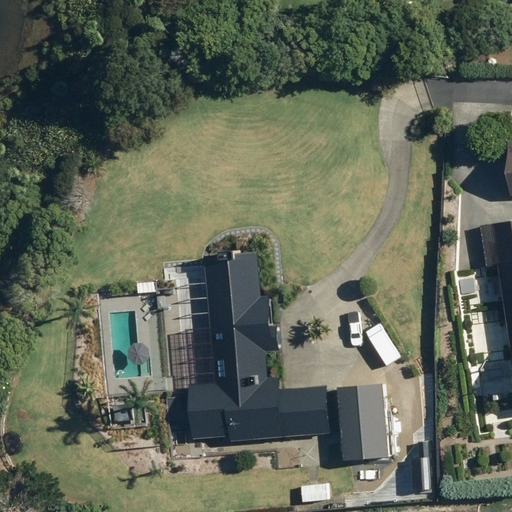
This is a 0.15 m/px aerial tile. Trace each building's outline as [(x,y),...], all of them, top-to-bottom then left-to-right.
[(315,76),(313,94),(352,98),(354,80),(315,76)] [(511,148),(500,149),(505,195),(511,194),(511,148)] [(511,221),(477,226),(479,243),(492,242),(496,263),(511,373),(511,221)] [(151,279),(134,280),(135,294),(153,293),(151,279)] [(256,279),(216,282),(219,322),(207,323),(210,354),(221,353),(224,382),(189,384),(193,439),(230,436),(230,442),(326,434),(322,386),(275,389),(275,377),(263,378),(261,353),(269,352),(265,303),(257,303),(256,279)] [(379,319),(362,330),(383,365),(401,354),(379,319)] [(372,385),(329,388),(334,460),(377,456),(372,385)] [(343,482),(326,483),(327,500),(344,498),(343,482)] [(323,484),(297,486),(299,504),(325,502),(323,484)]
